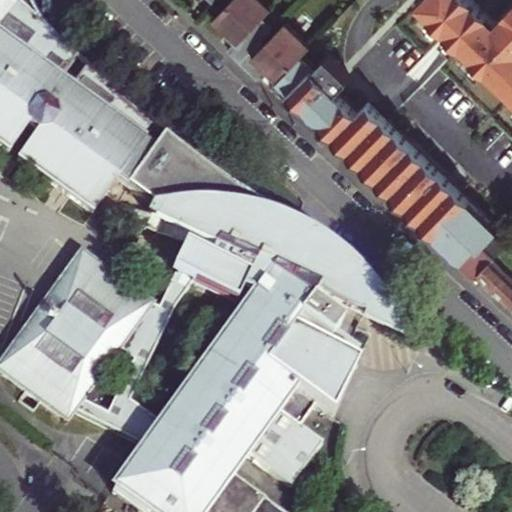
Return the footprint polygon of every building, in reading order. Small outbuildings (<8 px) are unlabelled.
[(0,0),(0,144),(9,150),(28,124),(38,132),(19,158),(93,211),(116,179),(192,235),(157,308),(149,304),(117,348),(134,356),(106,413),(79,400),(72,411),(145,446),(161,423),(129,400),(175,306),(198,271),(253,297),(269,275),(334,327),(338,321),(334,318),(341,304),(313,290),(321,274),(307,267),(315,250),(302,243),(287,237),(292,225),(254,202),(216,178),(163,138),(153,151),(143,144),(154,129),(87,67),(69,91),(59,83),(77,58),(44,22),(36,10),(30,0),(0,0)] [(227,0),(212,17),(225,29),(230,24),(239,33),(235,38),(226,47),(239,59),(258,40),(281,16),(270,6),(271,4),(266,0),(227,0)] [(511,0),(509,0),(497,13),(488,4),(483,0),(415,0),(481,62),(511,91),(511,0)] [(277,78),(311,42),(287,19),(263,44),(258,40),(239,59),(251,70),(259,61),(265,67),(277,78)] [(225,29),(235,38),(239,33),(230,24),(225,29)] [(389,192),(465,269),(485,247),(501,230),(330,61),(311,42),(277,78),(276,79),(343,147),(389,192)] [(251,70),(257,76),(265,67),(259,61),(251,70)] [(477,272),(510,305),(511,302),(511,277),(491,257),(493,254),(485,247),(465,269),(473,276),(477,272)] [(336,329),(351,339),(370,300),(351,277),(340,267),(315,250),(307,267),(321,274),(313,290),(341,304),(334,318),(338,321),(334,327),(336,329)] [(149,304),(80,255),(0,366),(0,371),(66,419),(72,411),(79,400),(117,348),(149,304)] [(145,446),(114,490),(145,511),(203,511),(232,472),(246,452),(336,329),(334,327),(269,275),(253,297),(161,423),(145,446)] [(351,339),(336,329),(246,452),(285,480),(316,436),(299,424),(356,343),(351,339)] [(288,511),(232,472),(203,511),(288,511)]
